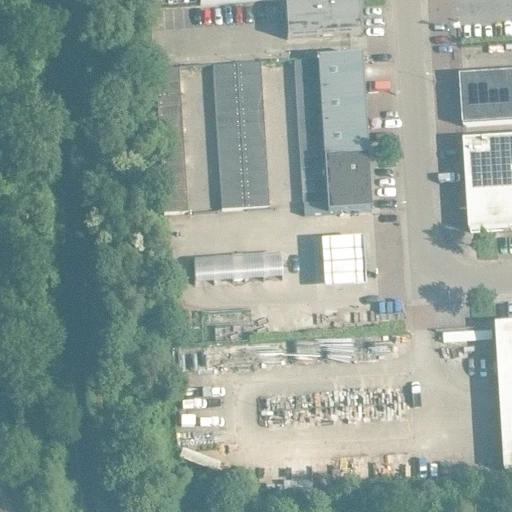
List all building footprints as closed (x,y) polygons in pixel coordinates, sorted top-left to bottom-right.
[(363,35),(360,0),(287,0),(290,39),(363,35)] [(365,57),(297,61),(307,215),(374,211),(365,57)] [(224,211),(272,208),(263,64),(215,67),(224,211)] [(167,214),(191,213),(182,69),(158,71),(167,214)] [(463,93),(465,126),(511,122),(511,73),(462,77),(463,93)] [(511,138),(466,142),(468,167),(470,199),(472,232),(489,230),(489,231),(511,229),(511,138)] [(365,240),(325,242),(328,290),(369,288),(365,240)] [(284,255),(196,259),(197,283),(285,278),(284,255)] [(511,325),(498,327),(507,472),(511,472),(511,325)]
